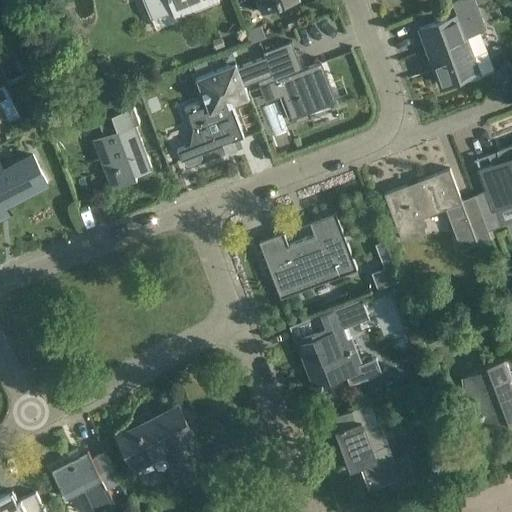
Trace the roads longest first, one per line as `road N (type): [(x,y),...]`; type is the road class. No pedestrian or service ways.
road 1 (residential): [(25,419),(235,313)]
road 2 (residential): [(307,511),(235,313)]
road 3 (residential): [(0,280),(198,213)]
road 4 (residential): [(198,213),(350,158),(383,131)]
road 5 (residential): [(383,131),(382,86),(353,0)]
road 6 (residential): [(506,108),(425,134),(383,131)]
